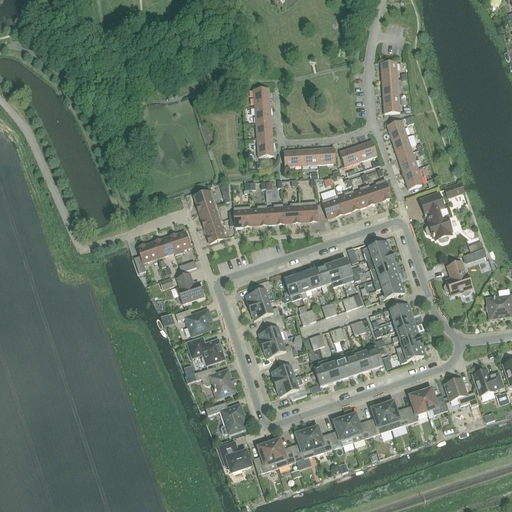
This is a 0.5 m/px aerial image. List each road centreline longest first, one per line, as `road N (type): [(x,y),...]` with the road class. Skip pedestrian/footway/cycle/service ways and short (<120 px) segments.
road 1 (residential): [(218,288),(267,425),(441,369),(462,341)]
road 2 (residential): [(403,226),(369,92),(380,0)]
road 3 (unclassified): [(126,238),(91,250),(78,246),(26,132),(0,102)]
road 4 (residential): [(403,226),(392,222),(226,278),(218,288)]
road 5 (residential): [(126,238),(187,218),(218,288)]
road 6 (residential): [(462,341),(435,315),(403,226)]
